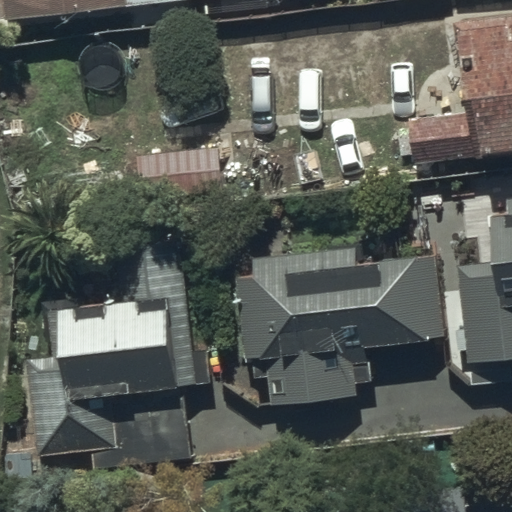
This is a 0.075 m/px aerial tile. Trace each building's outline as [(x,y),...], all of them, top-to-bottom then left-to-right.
[(206,0),(0,0),(3,20),(206,0)] [(414,159),(416,175),(482,168),(483,176),(511,172),(511,32),(461,38),(470,122),(396,130),(400,161),(414,159)] [(222,150),(137,155),(140,207),(225,201),(222,150)] [(496,274),(457,276),(466,373),(507,378),(511,377),(511,204),(493,206),(496,274)] [(362,255),(255,266),(255,286),(244,285),(241,372),(255,372),(254,388),(273,388),(272,416),(313,421),(358,404),(356,390),(373,388),(369,359),(445,351),(436,270),(364,278),(362,255)] [(56,365),(31,366),(34,465),(121,462),(121,475),(192,472),(190,396),(206,395),(205,357),(194,358),(191,260),(121,262),(123,313),(55,315),(56,365)]
